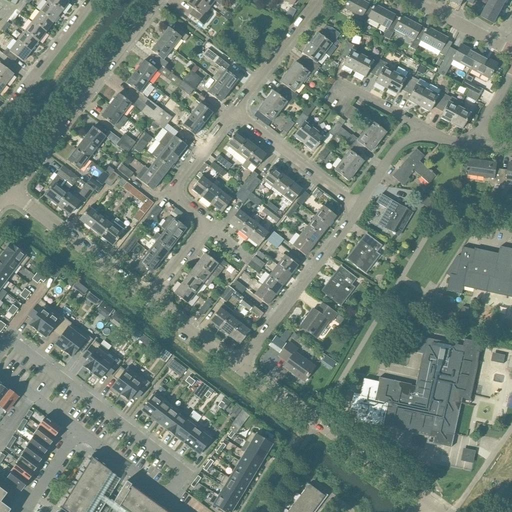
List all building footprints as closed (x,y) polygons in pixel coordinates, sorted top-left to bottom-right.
[(47,0),(46,2),(61,13),(68,2),(65,0),(47,0)] [(206,14),(210,8),(200,0),(190,0),(187,5),(196,12),(192,17),(204,26),(210,18),(206,14)] [(371,9),(371,8),(368,6),(369,4),(360,0),(344,0),(341,7),(361,18),(360,19),(366,23),(368,19),(367,18),(372,9),(371,9)] [(495,0),(490,0),(486,7),(499,14),(504,5),(495,0)] [(53,22),(61,13),(46,2),(39,12),(53,22)] [(16,10),(20,13),(25,5),(22,3),(18,7),(16,10)] [(397,20),(397,19),(394,18),(395,16),(374,4),(372,9),(371,8),(371,9),(372,9),(367,18),(368,19),(368,18),(387,29),(383,37),(389,40),(394,30),(393,29),(398,20),(397,20)] [(486,7),(481,17),(494,24),(499,14),(486,7)] [(14,12),(9,20),(12,22),(18,15),(14,12)] [(46,32),(53,22),(39,12),(31,22),(46,32)] [(228,12),(223,18),(227,21),(232,15),(228,12)] [(424,32),(424,31),(420,29),(421,27),(400,16),(398,20),(397,19),(397,20),(398,20),(393,29),(394,30),(413,40),(409,48),(415,51),(420,41),(425,32),(424,32)] [(4,32),(10,25),(8,23),(7,22),(1,30),(2,30),(4,32)] [(38,42),(46,32),(31,22),(24,31),(38,42)] [(420,41),(440,51),(439,53),(445,56),(451,43),(446,40),(447,38),(427,27),(425,32),(424,31),(424,32),(425,32),(420,41)] [(160,40),(172,49),(180,38),(185,42),(189,37),(177,28),(174,33),(168,28),(160,40)] [(313,38),(310,43),(324,54),(329,58),(336,48),(335,47),(338,43),(335,40),(322,30),(319,35),(317,33),(316,34),(315,35),(313,37),(313,38)] [(30,52),(38,42),(24,31),(16,41),(17,41),(30,52)] [(163,60),(172,49),(160,40),(151,51),(157,55),(153,60),(164,68),(168,64),(163,60)] [(23,62),(30,52),(17,41),(16,41),(9,51),(6,49),(2,54),(14,63),(17,58),(23,62)] [(303,52),(302,53),(307,57),(303,61),(316,71),(320,66),(317,64),(324,54),(310,43),(306,48),(304,49),(302,51),(303,52)] [(353,72),(362,55),(364,52),(353,46),(348,43),(340,58),(346,60),(343,66),(353,72)] [(470,69),(478,54),(460,45),(457,52),(449,48),(443,61),(437,73),(444,77),(453,60),(470,69)] [(207,49),(203,55),(214,63),(220,68),(221,68),(224,72),(225,71),(229,66),(228,65),(219,58),(218,58),(210,51),(209,50),(208,50),(207,49)] [(478,54),(470,69),(488,79),(496,64),(478,54)] [(372,75),(380,60),(374,57),(372,61),(362,55),(353,72),(364,77),(367,72),(372,75)] [(386,89),(394,73),(388,69),(389,67),(388,65),(386,64),(386,63),(380,60),(372,75),(378,78),(375,83),(386,89)] [(135,72),(147,82),(156,70),(143,61),(135,72)] [(295,63),(287,72),(302,84),(306,78),(307,77),(309,74),(311,76),(312,77),(313,75),(316,71),(303,61),(299,66),(295,63)] [(0,80),(6,85),(13,75),(0,64),(0,80)] [(420,66),(417,72),(422,75),(426,69),(420,66)] [(182,82),(162,67),(158,72),(178,87),(182,82)] [(220,68),(212,78),(216,82),(229,92),(237,80),(225,71),(224,72),(221,68),(220,68)] [(182,82),(193,90),(202,79),(190,71),(182,82)] [(147,82),(135,72),(126,83),(139,93),(143,96),(151,85),(147,82)] [(295,93),(302,84),(287,72),(280,82),(284,86),(281,90),(294,100),(298,95),(295,93)] [(405,92),(413,78),(407,75),(403,73),(401,76),(394,73),(386,89),(397,95),(399,89),(405,92)] [(418,106),(427,90),(416,84),(418,81),(413,78),(405,92),(410,95),(407,100),(418,106)] [(191,93),(193,90),(182,82),(178,87),(189,96),(191,93)] [(216,82),(208,93),(220,103),(229,92),(216,82)] [(470,83),(467,89),(468,90),(479,96),(483,90),(470,83)] [(437,110),(445,95),(447,90),(445,89),(443,94),(440,92),(440,90),(429,85),(429,86),(427,90),(418,106),(429,112),(432,107),(437,110)] [(272,92),(265,101),(279,113),(286,103),(290,106),(294,100),(281,90),(277,94),(277,95),(272,92)] [(468,90),(465,96),(468,98),(467,100),(474,104),(475,102),(476,102),(479,96),(468,90)] [(109,106),(122,115),(131,104),(118,94),(109,106)] [(450,123),(459,107),(461,103),(451,97),(450,98),(445,95),(437,110),(443,112),(440,118),(450,123)] [(166,104),(173,109),(176,105),(170,100),(166,104)] [(150,101),(145,107),(157,115),(161,109),(150,101)] [(272,122),(279,113),(265,101),(257,111),(272,122)] [(307,117),(316,106),(311,102),(302,113),(307,117)] [(191,115),(203,125),(212,113),(200,104),(191,115)] [(114,126),(122,115),(109,106),(101,117),(114,126)] [(145,107),(141,112),(152,121),(157,115),(145,107)] [(353,123),(360,113),(351,107),(344,116),(353,123)] [(459,107),(450,123),(461,129),(470,113),(459,107)] [(157,115),(168,123),(172,118),(161,109),(157,115)] [(157,115),(152,121),(153,121),(163,129),(168,123),(157,115)] [(195,136),(203,125),(191,115),(182,126),(195,136)] [(303,144),(317,126),(307,119),(293,137),(295,137),(294,139),(298,141),(299,141),(303,144)] [(287,134),(294,124),(289,120),(282,130),(287,134)] [(340,128),(342,126),(337,122),(328,133),(331,135),(333,137),(336,133),(340,128)] [(364,132),(378,143),(386,133),(372,122),(364,132)] [(317,126),(303,144),(307,147),(307,148),(311,151),(312,151),(313,152),(327,134),(322,130),(319,124),(317,126)] [(84,139),(97,148),(106,137),(93,127),(84,139)] [(340,128),(336,133),(342,137),(346,132),(340,128)] [(167,133),(159,143),(159,144),(161,145),(165,148),(178,158),(186,147),(174,137),(167,132),(167,133)] [(353,138),(349,143),(356,148),(362,153),(366,149),(371,152),(378,143),(364,132),(358,140),(357,141),(353,138)] [(236,133),(226,146),(235,153),(246,140),(236,133)] [(138,144),(143,149),(147,144),(151,138),(146,134),(142,139),(138,144)] [(124,135),(120,140),(128,146),(131,149),(135,143),(124,135)] [(114,136),(110,141),(116,145),(120,140),(114,136)] [(88,160),(97,148),(84,139),(76,150),(88,160)] [(120,140),(116,145),(127,154),(131,149),(128,146),(120,140)] [(235,153),(232,157),(242,165),(245,161),(246,159),(249,155),(255,147),(246,140),(235,153)] [(342,161),(341,161),(355,172),(356,171),(363,162),(358,158),(362,153),(356,148),(349,143),(345,149),(349,151),(342,161)] [(140,154),(143,149),(138,144),(134,149),(140,154)] [(178,158),(165,148),(159,144),(151,155),(157,159),(169,169),(178,158)] [(242,165),(241,167),(246,170),(250,164),(255,168),(265,155),(256,148),(255,147),(249,155),(246,159),(245,161),(242,165)] [(322,162),(330,152),(325,148),(318,158),(322,162)] [(436,176),(419,162),(424,156),(416,149),(392,176),(403,187),(409,180),(408,178),(414,171),(428,184),(436,176)] [(80,170),(88,160),(76,150),(68,161),(80,170)] [(225,168),(229,163),(218,155),(214,160),(225,168)] [(128,156),(123,163),(127,167),(133,159),(128,156)] [(148,170),(160,180),(161,179),(169,169),(157,159),(149,170),(148,170)] [(470,160),(467,175),(494,179),(494,184),(495,184),(494,189),(500,190),(500,185),(502,170),(496,169),(497,163),(470,160)] [(341,161),(334,170),(348,181),(355,172),(341,161)] [(220,175),(223,170),(213,162),(209,167),(220,175)] [(205,163),(198,171),(202,174),(208,166),(205,163)] [(500,185),(500,190),(504,190),(505,185),(507,185),(507,181),(511,181),(511,163),(510,163),(509,171),(502,170),(500,185)] [(130,178),(133,174),(122,165),(118,171),(129,179),(130,178)] [(63,167),(57,174),(66,181),(72,186),(78,178),(72,174),(63,167)] [(108,167),(104,172),(110,176),(112,173),(113,172),(114,171),(108,167)] [(143,167),(135,177),(140,181),(152,191),(160,180),(148,170),(143,167)] [(272,167),(262,180),(272,188),(282,175),(272,167)] [(105,182),(104,183),(110,187),(118,176),(113,172),(112,173),(110,176),(109,176),(105,182)] [(255,180),(256,178),(258,175),(253,172),(242,186),(247,190),(255,180)] [(202,198),(212,185),(201,177),(202,176),(199,173),(196,176),(200,179),(191,190),(202,198)] [(57,174),(52,181),(56,184),(61,188),(66,181),(57,174)] [(282,175),(272,188),(282,196),(292,183),(282,175)] [(86,184),(94,191),(95,190),(98,193),(102,187),(91,178),(86,184)] [(247,190),(251,193),(259,184),(261,182),(256,178),(255,180),(247,190)] [(121,179),(117,184),(122,188),(126,182),(121,179)] [(126,182),(122,188),(127,192),(132,187),(126,182)] [(292,183),(282,196),(292,203),(302,190),(292,183)] [(57,206),(67,193),(61,188),(56,184),(46,197),(57,206)] [(87,201),(94,191),(86,184),(79,194),(87,201)] [(205,194),(202,198),(211,205),(221,193),(221,192),(212,185),(205,194)] [(239,200),(247,190),(242,186),(234,196),(239,200)] [(243,203),(251,193),(247,190),(239,200),(243,203)] [(137,191),(133,197),(143,204),(139,210),(144,215),(153,203),(152,202),(147,199),(137,191)] [(221,193),(211,205),(212,205),(221,213),(231,200),(233,198),(228,194),(227,196),(222,192),(221,192),(221,193)] [(301,206),(309,196),(304,192),(296,202),(301,206)] [(67,193),(57,206),(70,215),(79,202),(67,193)] [(377,200),(376,203),(386,209),(377,224),(378,224),(399,236),(412,213),(386,198),(380,195),(377,200)] [(428,199),(424,206),(429,209),(433,202),(428,199)] [(323,206),(315,216),(328,226),(336,216),(334,215),(332,213),(334,210),(325,203),(323,206)] [(289,212),(292,215),(299,206),(295,204),(289,212)] [(156,206),(148,217),(153,221),(154,220),(156,217),(162,210),(161,209),(156,206)] [(91,229),(100,216),(89,208),(80,220),(91,229)] [(238,210),(228,223),(238,231),(248,218),(238,210)] [(269,212),(266,215),(267,215),(277,223),(279,220),(269,212)] [(182,214),(176,221),(180,224),(186,217),(182,214)] [(101,237),(111,224),(100,216),(91,229),(101,237)] [(165,231),(177,240),(186,229),(180,224),(176,221),(170,216),(161,227),(165,230),(165,231)] [(320,237),(328,226),(315,216),(307,226),(320,237)] [(147,217),(144,222),(149,227),(153,222),(153,221),(148,217),(147,217)] [(248,218),(238,231),(248,239),(259,226),(248,218)] [(111,224),(101,237),(113,246),(123,233),(122,233),(124,231),(123,230),(125,228),(121,225),(122,224),(116,219),(113,222),(111,224)] [(259,226),(248,239),(258,247),(268,234),(259,226)] [(313,246),(320,237),(307,226),(300,236),(313,246)] [(152,238),(156,242),(169,251),(177,240),(165,231),(161,236),(156,233),(152,238)] [(270,237),(280,245),(284,240),(273,232),(270,237)] [(130,240),(136,244),(140,238),(135,234),(130,240)] [(360,240),(346,259),(363,272),(373,260),(375,261),(380,255),(376,253),(373,249),(378,243),(367,235),(362,242),(360,240)] [(305,256),(313,246),(300,236),(292,246),(305,256)] [(277,249),(280,245),(270,237),(266,241),(277,249)] [(128,254),(136,244),(130,240),(122,250),(128,254)] [(160,263),(169,251),(156,242),(147,253),(160,263)] [(21,251),(20,252),(10,244),(3,253),(18,264),(22,267),(29,259),(25,256),(26,254),(21,251)] [(457,256),(446,274),(450,275),(447,292),(461,295),(463,287),(511,297),(511,249),(500,247),(499,254),(475,249),(475,250),(462,248),(461,257),(457,256)] [(265,257),(258,251),(258,252),(255,255),(262,260),(265,257)] [(205,254),(197,264),(204,270),(210,274),(211,275),(215,278),(220,272),(222,271),(224,269),(227,264),(212,252),(209,257),(205,254)] [(3,253),(0,256),(0,262),(12,272),(18,264),(3,253)] [(152,273),(160,263),(147,253),(140,263),(135,270),(143,276),(148,269),(152,273)] [(251,261),(261,269),(264,264),(254,256),(251,261)] [(277,266),(290,276),(298,266),(285,256),(277,266)] [(258,274),(261,269),(251,261),(247,266),(258,274)] [(8,278),(12,272),(0,262),(0,275),(6,280),(8,278)] [(197,264),(189,274),(192,276),(202,284),(205,286),(209,281),(211,283),(215,278),(211,275),(210,274),(204,270),(197,264)] [(57,276),(61,271),(55,266),(51,271),(52,272),(49,276),(52,279),(54,280),(57,276)] [(277,266),(270,276),(283,286),(290,276),(277,266)] [(336,273),(321,292),(338,305),(348,292),(350,294),(355,288),(351,286),(347,283),(348,282),(353,276),(342,268),(337,274),(336,273)] [(195,294),(202,284),(189,274),(182,284),(195,294)] [(275,296),(283,286),(270,276),(262,286),(275,296)] [(66,282),(66,283),(71,286),(75,281),(70,278),(66,282)] [(242,294),(246,289),(235,281),(232,286),(242,294)] [(187,304),(195,294),(182,284),(174,294),(187,304)] [(81,286),(78,291),(82,295),(83,296),(87,290),(86,290),(81,286)] [(268,305),(275,296),(262,286),(255,295),(268,305)] [(225,301),(233,290),(229,287),(221,297),(225,301)] [(243,299),(240,303),(246,308),(247,308),(250,311),(253,306),(250,303),(243,298),(243,299)] [(34,317),(28,325),(36,332),(53,310),(40,300),(29,314),(34,317)] [(101,302),(97,307),(101,311),(106,304),(102,301),(101,302)] [(202,316),(210,306),(205,302),(198,312),(202,316)] [(337,315),(322,304),(316,312),(312,310),(300,326),(317,338),(319,335),(322,337),(327,330),(324,328),(327,323),(330,325),(337,315)] [(220,308),(210,321),(220,329),(230,316),(233,312),(223,305),(220,308)] [(260,319),(263,315),(263,314),(253,306),(250,311),(260,319)] [(467,317),(469,309),(462,307),(460,316),(467,317)] [(243,320),(250,311),(246,309),(240,317),(243,320)] [(53,310),(36,332),(45,339),(51,331),(55,334),(66,320),(53,310)] [(115,313),(111,318),(115,321),(119,316),(115,313)] [(338,315),(334,321),(340,325),(344,319),(338,315)] [(230,316),(220,329),(225,332),(230,336),(240,323),(230,316)] [(60,337),(53,346),(62,352),(79,330),(66,320),(55,334),(60,337)] [(240,323),(230,336),(240,344),(249,332),(250,331),(240,324),(240,323)] [(130,324),(124,331),(136,341),(142,334),(130,324)] [(79,330),(62,352),(71,359),(77,351),(82,354),(92,340),(79,330)] [(285,330),(282,335),(287,338),(291,334),(285,330)] [(293,333),(290,337),(295,341),(298,337),(293,333)] [(351,406),(350,411),(357,412),(355,421),(357,422),(372,425),(372,424),(382,426),(381,427),(382,427),(382,426),(429,436),(428,437),(429,437),(429,436),(433,437),(432,444),(451,448),(451,447),(450,447),(453,435),(454,434),(453,434),(459,404),(460,404),(460,403),(458,403),(459,398),(469,400),(470,399),(469,398),(472,386),(473,385),(472,385),(475,372),(476,371),(475,371),(478,359),(479,359),(479,357),(478,357),(481,345),(482,345),(482,344),(482,343),(476,342),(464,340),(462,346),(418,337),(414,353),(423,355),(419,374),(418,373),(415,387),(410,386),(411,385),(410,385),(410,386),(379,379),(379,378),(378,382),(374,381),(363,379),(360,395),(353,394),(352,400),(351,406)] [(91,373),(107,351),(94,341),(83,355),(88,359),(82,366),(91,373)] [(157,345),(151,341),(147,347),(152,351),(157,345)] [(304,382),(314,367),(295,354),(298,350),(288,343),(279,357),(287,362),(284,367),(304,382)] [(162,357),(160,359),(165,363),(171,355),(167,353),(163,349),(161,353),(164,355),(162,357)] [(107,351),(91,373),(93,374),(92,375),(99,380),(105,372),(110,375),(117,365),(120,361),(107,351)] [(499,354),(497,363),(504,364),(505,356),(499,354)] [(172,360),(167,367),(172,371),(177,364),(172,360)] [(117,381),(111,389),(117,394),(118,393),(120,395),(133,377),(136,373),(128,366),(124,371),(120,367),(112,377),(117,381)] [(133,377),(120,395),(128,401),(132,396),(134,394),(138,397),(146,387),(149,383),(136,373),(133,377)] [(185,382),(188,384),(191,386),(195,382),(188,377),(185,382)] [(202,383),(196,390),(204,396),(207,399),(211,394),(213,391),(210,389),(202,383)] [(0,385),(1,384),(0,384),(0,401),(9,390),(8,390),(7,391),(0,385)] [(0,407),(5,412),(17,397),(9,390),(0,401),(0,407)] [(149,401),(141,411),(149,417),(161,402),(164,398),(156,391),(153,395),(153,396),(152,395),(148,400),(149,401)] [(161,402),(149,417),(158,424),(169,408),(172,404),(164,398),(161,402)] [(217,406),(223,411),(227,407),(221,402),(217,406)] [(169,408),(158,424),(166,430),(177,415),(178,414),(181,410),(172,404),(169,408)] [(177,415),(166,430),(174,436),(185,421),(186,420),(189,416),(181,410),(178,414),(177,415)] [(185,421),(174,436),(182,442),(193,427),(194,426),(197,423),(189,416),(186,420),(185,421)] [(54,437),(60,429),(44,417),(38,426),(54,438),(55,438),(54,437)] [(193,427),(182,442),(190,448),(202,433),(205,429),(197,423),(194,426),(193,427)] [(48,446),(54,438),(38,426),(37,426),(38,427),(33,435),(49,447),(48,446)] [(202,433),(190,448),(198,454),(206,444),(207,445),(211,440),(210,440),(210,439),(213,435),(205,429),(202,433)] [(256,433),(255,435),(251,432),(246,441),(250,444),(266,454),(272,445),(260,438),(261,436),(256,433)] [(43,455),(49,447),(33,435),(32,435),(33,436),(27,443),(44,456),(43,455)] [(38,464),(44,456),(27,443),(27,444),(28,444),(22,452),(38,465),(39,464),(38,464)] [(250,444),(244,453),(261,462),(266,454),(250,444)] [(475,452),(463,449),(460,462),(473,465),(475,452)] [(33,472),(38,465),(22,452),(22,453),(17,461),(33,474),(33,473),(33,472)] [(255,471),(261,462),(244,453),(239,461),(255,471)] [(99,511),(120,480),(110,473),(111,471),(91,456),(59,508),(61,510),(60,511),(99,511)] [(27,481),(33,474),(17,461),(16,461),(17,462),(11,470),(28,482),(27,481)] [(250,480),(255,471),(239,461),(234,470),(250,480)] [(21,491),(28,482),(11,470),(12,471),(6,479),(21,491)] [(234,470),(229,479),(245,489),(250,480),(234,470)] [(240,497),(245,489),(229,479),(224,476),(219,485),(223,488),(223,487),(240,497)] [(125,511),(126,511),(139,491),(131,485),(126,481),(113,503),(125,511)] [(305,489),(300,495),(318,508),(319,507),(326,498),(311,486),(307,491),(305,489)] [(218,496),(234,506),(240,497),(223,487),(223,488),(218,496)] [(7,494),(0,488),(0,511),(8,511),(10,510),(0,502),(7,494)] [(145,511),(153,501),(139,491),(126,511),(145,511)] [(223,511),(230,511),(234,506),(218,496),(214,493),(208,503),(210,504),(213,505),(212,507),(217,510),(218,508),(223,511)] [(300,495),(292,505),(301,511),(315,511),(318,508),(300,495)] [(164,511),(166,511),(153,501),(145,511),(164,511)]
